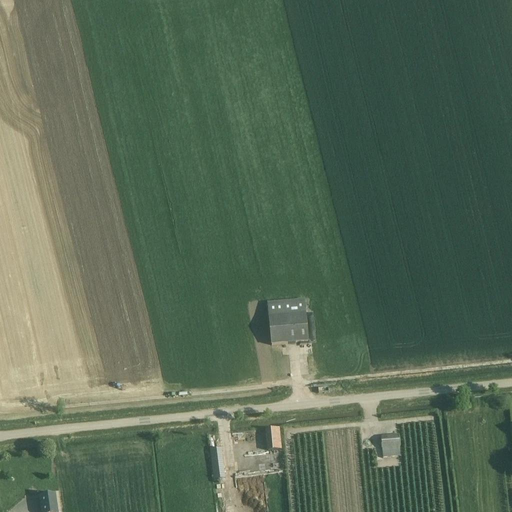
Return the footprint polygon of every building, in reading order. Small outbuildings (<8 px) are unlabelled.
[(267,303),(271,346),(308,342),(304,300),(267,303)] [(284,451),(283,428),(269,429),(270,451),(284,451)] [(381,437),(383,458),(400,457),(398,435),(381,437)] [(216,480),(224,479),(220,448),(212,450),(216,480)] [(39,496),(40,511),(58,511),(56,494),(39,496)]
